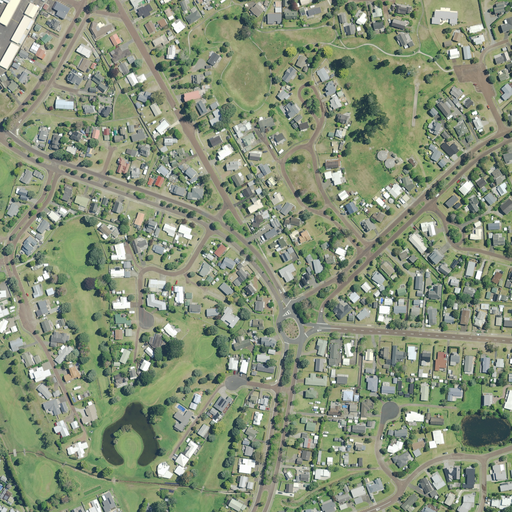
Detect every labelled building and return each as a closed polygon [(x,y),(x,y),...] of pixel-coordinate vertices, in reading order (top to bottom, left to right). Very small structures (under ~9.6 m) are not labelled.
[(21,0),(10,0),(0,20),(0,23),(7,27),(21,0)] [(188,9),(185,0),(180,3),(184,15),(187,14),(186,11),(187,11),(186,9),(188,9)] [(72,8),(58,1),(53,8),(60,11),(57,15),(66,19),(72,8)] [(265,11),(263,9),(265,7),(261,3),(259,5),(257,4),(251,10),(259,17),(265,11)] [(497,7),(495,8),(496,14),(506,12),(504,3),(497,4),(497,7)] [(39,8),(31,4),(25,16),(33,20),(39,8)] [(153,10),(150,4),(138,11),(141,17),(144,15),(146,18),(151,15),(150,12),(153,10)] [(382,16),(380,4),(375,5),(376,9),(375,10),(375,13),(373,13),(374,18),(382,16)] [(412,10),(413,7),(397,4),(396,13),(406,14),(406,13),(410,14),(411,10),(412,10)] [(202,17),(195,7),(191,10),(193,13),(186,18),(191,24),(202,17)] [(172,12),(169,8),(165,11),(170,21),(175,18),(173,15),(175,14),(173,11),(172,12)] [(309,11),(309,13),(307,13),(308,18),(311,20),(316,19),(315,17),(318,16),(318,14),(322,13),(321,8),(309,11)] [(450,9),(441,8),(441,10),(436,10),(435,15),(433,15),(433,24),(440,24),(441,18),(443,18),(443,20),(447,20),(447,19),(451,19),(451,24),(457,24),(458,11),(450,11),(450,9)] [(298,12),(286,11),(286,19),(298,20),(298,12)] [(367,15),(363,13),(360,19),(359,18),(357,22),(362,25),(363,24),(364,25),(367,20),(365,18),(367,15)] [(280,27),(284,27),(284,24),(282,24),(282,14),(268,14),(268,24),(275,24),(275,21),(278,21),(278,24),(280,24),(280,27)] [(511,17),(507,19),(508,24),(501,26),(504,33),(511,29),(511,17)] [(32,21),(25,18),(12,43),(19,46),(32,21)] [(168,25),(165,18),(158,22),(161,28),(168,25)] [(61,23),(54,19),(52,22),(48,20),(46,24),(60,32),(62,28),(59,26),(61,23)] [(177,34),(178,35),(180,34),(179,33),(186,28),(179,19),(172,25),(175,28),(174,28),(178,33),(177,34)] [(407,23),(394,19),(392,26),(405,30),(407,23)] [(91,28),(97,39),(109,33),(109,34),(115,31),(114,30),(115,29),(112,24),(106,27),(105,26),(101,28),(100,26),(98,27),(99,23),(96,22),(94,22),(91,28)] [(157,30),(152,22),(146,25),(151,34),(157,30)] [(385,28),(383,22),(374,23),(375,30),(385,28)] [(355,25),(353,25),(353,23),(344,24),(345,32),(346,32),(348,32),(349,35),(355,34),(354,31),(356,30),(355,25)] [(484,29),(483,24),(469,27),(471,34),(482,31),(481,30),(484,29)] [(30,40),(35,43),(37,40),(40,36),(34,32),(31,37),(30,37),(29,39),(30,40)] [(463,35),(456,32),(454,40),(459,42),(461,37),(462,37),(463,35)] [(404,46),(406,49),(411,47),(415,46),(413,41),(408,43),(407,40),(408,40),(405,33),(397,36),(399,41),(400,40),(403,46),(404,46)] [(42,40),(46,44),(48,42),(49,42),(53,38),(50,35),(50,36),(47,34),(42,40)] [(122,43),(117,34),(110,37),(115,46),(122,43)] [(169,43),(165,35),(153,41),(156,46),(163,43),(164,45),(169,43)] [(477,45),(483,43),(483,42),(485,41),(484,35),(479,36),(479,38),(474,39),(475,42),(476,42),(477,45)] [(29,39),(27,38),(21,48),(22,49),(30,53),(32,54),(36,48),(31,45),(29,48),(26,46),(30,40),(29,39)] [(0,67),(0,68),(7,72),(20,49),(12,45),(0,67)] [(92,50),(86,46),(82,53),(90,57),(93,53),(91,52),(92,50)] [(176,59),(176,58),(177,58),(177,54),(180,54),(180,50),(176,50),(176,48),(175,48),(175,46),(172,46),(172,48),(169,48),(169,50),(168,50),(167,59),(176,59)] [(472,59),(470,46),(464,47),(465,59),(472,59)] [(123,52),(121,47),(111,53),(114,58),(112,59),(115,63),(126,56),(127,57),(132,54),(129,49),(123,52)] [(30,53),(22,49),(19,55),(27,59),(30,53)] [(459,57),(457,49),(450,50),(447,51),(449,57),(451,57),(451,59),(459,57)] [(208,62),(215,66),(218,62),(219,63),(222,58),(212,51),(209,56),(211,57),(208,62)] [(133,55),(127,59),(131,64),(136,61),(133,55)] [(308,59),(301,56),(296,65),(303,69),(308,59)] [(505,62),(503,56),(495,59),(497,65),(505,62)] [(79,69),(83,71),(86,72),(91,62),(85,58),(79,69)] [(120,66),(117,68),(121,74),(124,72),(125,75),(130,72),(127,67),(129,66),(127,62),(120,66)] [(297,71),(291,67),(282,79),(288,83),(297,71)] [(330,78),(324,68),(317,72),(323,82),(330,78)] [(510,77),(506,68),(502,70),(504,74),(499,76),(501,81),(510,77)] [(78,71),(74,69),(72,74),(69,73),(68,75),(70,76),(68,78),(70,79),(70,80),(80,85),(83,79),(79,77),(76,75),(77,74),(82,76),(83,74),(78,72),(78,71)] [(0,76),(0,77),(3,82),(9,79),(10,81),(12,79),(8,72),(0,76)] [(29,74),(24,72),(19,81),(23,83),(25,81),(26,81),(28,78),(26,78),(29,74)] [(102,83),(105,78),(98,73),(93,80),(100,85),(98,87),(105,92),(108,88),(102,83)] [(140,84),(137,78),(134,73),(127,76),(134,88),(140,84)] [(140,84),(147,80),(144,74),(137,78),(140,84)] [(204,75),(190,75),(191,80),(193,80),(193,84),(201,84),(201,79),(204,79),(204,75)] [(511,83),(511,82),(511,81),(511,79),(510,80),(511,82),(508,84),(502,89),(506,93),(502,96),(506,100),(508,99),(509,100),(511,98),(510,97),(511,95),(511,83)] [(338,92),(332,80),(324,84),(328,92),(326,93),(328,96),(338,92)] [(8,87),(13,92),(20,86),(20,85),(19,85),(15,81),(8,87)] [(456,104),(458,102),(459,101),(458,99),(464,92),(459,89),(459,90),(454,86),(451,89),(453,90),(450,93),(456,98),(453,101),(456,104)] [(204,94),(203,90),(184,94),(186,102),(202,98),(201,95),(204,94)] [(291,96),(284,90),(278,96),(283,101),(285,98),(287,100),(291,96)] [(153,95),(147,92),(145,96),(141,95),(138,99),(146,103),(148,98),(150,100),(153,95)] [(341,103),(340,103),(337,96),(333,98),(334,99),(329,101),(332,107),(333,107),(334,109),(342,106),(341,103)] [(60,97),(57,97),(56,108),(74,110),(74,102),(66,101),(66,100),(60,100),(60,97)] [(474,103),(469,97),(463,103),(469,109),(474,103)] [(209,112),(202,100),(199,102),(196,104),(202,116),(209,112)] [(293,100),(292,102),(287,106),(292,112),(289,115),(292,118),(301,110),(293,100)] [(454,113),(443,100),(438,105),(448,118),(454,113)] [(219,107),(217,102),(211,105),(213,110),(219,107)] [(162,113),(157,103),(151,106),(156,116),(162,113)] [(112,108),(105,106),(102,115),(108,118),(112,108)] [(438,113),(434,108),(430,112),(434,117),(438,113)] [(225,120),(219,109),(213,112),(216,118),(210,121),(213,127),(225,120)] [(348,113),(343,115),(338,114),(337,118),(339,118),(338,121),(347,124),(348,119),(350,119),(350,117),(351,113),(348,113)] [(303,118),(300,114),(294,119),(297,123),(303,118)] [(480,118),(479,116),(473,119),(478,130),(479,130),(480,132),(483,131),(482,128),(484,127),(480,118)] [(258,119),(259,122),(262,133),(266,132),(271,131),(269,127),(275,125),(272,117),(264,120),(263,117),(258,119)] [(161,134),(162,132),(164,134),(166,132),(165,130),(170,125),(166,120),(156,129),(161,134)] [(428,129),(431,131),(430,132),(438,135),(439,133),(440,134),(444,129),(443,129),(441,128),(442,125),(435,122),(432,120),(428,129)] [(252,126),(250,122),(242,126),(241,123),(234,127),(239,138),(244,136),(242,132),(245,131),(246,132),(252,129),(251,127),(252,126)] [(310,128),(308,122),(297,125),(298,128),(300,127),(302,131),(310,128)] [(463,124),(459,122),(457,127),(455,128),(460,137),(469,132),(464,123),(463,124)] [(49,127),(48,132),(45,131),(45,127),(41,126),(39,135),(40,135),(40,139),(47,141),(49,132),(50,133),(51,128),(49,127)] [(126,127),(121,128),(122,136),(115,137),(116,143),(121,142),(121,140),(128,139),(128,135),(127,135),(126,127)] [(101,131),(94,129),(92,138),(99,139),(101,131)] [(146,138),(144,129),(139,130),(140,134),(132,136),(134,142),(146,138)] [(344,139),(345,136),(342,135),(343,132),(337,130),(336,136),(344,139)] [(83,135),(75,131),(72,139),(74,139),(80,142),(83,135)] [(63,134),(60,133),(59,136),(54,135),(52,144),(53,145),(52,149),(59,150),(63,134)] [(253,133),(241,140),(243,144),(245,143),(247,147),(252,144),(250,140),(255,138),(253,133)] [(223,142),(219,135),(214,137),(210,139),(214,147),(223,142)] [(70,143),(67,151),(71,153),(75,155),(78,148),(74,146),(75,142),(73,141),(72,143),(70,143)] [(140,143),(139,145),(138,148),(142,149),(140,154),(148,157),(151,149),(150,148),(151,147),(150,146),(150,145),(145,143),(144,145),(140,143)] [(232,154),(227,145),(223,148),(224,149),(218,153),(220,155),(218,156),(220,160),(232,154)] [(438,162),(442,153),(434,149),(436,147),(431,145),(429,148),(434,151),(431,158),(438,162)] [(184,148),(180,149),(174,152),(178,161),(189,157),(188,153),(186,154),(184,148)] [(133,150),(128,149),(127,153),(131,155),(131,156),(136,158),(138,151),(133,150)] [(262,152),(251,150),(251,152),(249,152),(249,155),(251,155),(250,159),(260,161),(260,157),(262,157),(262,152)] [(379,160),(380,160),(381,161),(382,161),(383,161),(384,161),(385,160),(386,159),(387,159),(387,158),(387,157),(387,156),(387,155),(387,154),(386,153),(385,152),(384,152),(384,151),(383,151),(382,151),(381,152),(380,152),(379,153),(379,154),(378,154),(378,155),(378,156),(378,157),(378,158),(379,159),(379,160)] [(126,161),(123,160),(124,159),(121,158),(121,159),(119,163),(118,163),(117,165),(120,166),(117,172),(122,174),(122,173),(127,175),(130,165),(125,163),(126,161)] [(388,168),(389,168),(390,169),(391,169),(392,168),(393,168),(394,167),(395,166),(395,165),(395,164),(395,163),(395,162),(395,161),(394,160),(393,160),(393,159),(392,159),(391,159),(390,159),(389,159),(388,159),(388,160),(387,160),(386,161),(386,162),(386,163),(386,164),(386,165),(386,166),(387,167),(388,168)] [(447,163),(443,159),(439,163),(443,168),(447,163)] [(240,169),(238,161),(227,164),(228,171),(240,169)] [(169,172),(161,164),(159,167),(160,168),(157,171),(160,174),(161,173),(165,177),(169,172)] [(197,173),(187,164),(185,167),(181,164),(179,167),(192,179),(190,180),(192,183),(198,179),(196,176),(195,175),(197,173)] [(263,165),(260,167),(263,172),(257,176),(259,179),(272,172),(267,164),(264,166),(263,165)] [(503,175),(497,166),(489,171),(498,184),(504,179),(501,176),(503,175)] [(139,171),(140,168),(135,168),(135,171),(133,171),(132,177),(140,178),(140,171),(139,171)] [(22,182),(28,184),(31,177),(32,177),(33,176),(32,175),(33,172),(27,170),(22,182)] [(42,173),(35,170),(33,175),(42,180),(44,176),(41,175),(42,173)] [(343,177),(341,171),(338,171),(338,172),(332,174),(331,171),(325,173),(326,179),(332,178),(334,183),(335,186),(342,184),(341,178),(343,177)] [(243,176),(241,173),(233,177),(238,187),(244,184),(240,177),(243,176)] [(162,187),(165,179),(158,175),(156,180),(150,178),(148,184),(152,186),(153,183),(162,187)] [(273,177),(265,183),(267,186),(269,184),(272,188),(277,183),(273,177)] [(416,186),(412,182),(411,184),(410,181),(408,177),(403,179),(405,186),(410,191),(416,186)] [(488,184),(484,178),(477,183),(482,189),(488,184)] [(257,183),(255,180),(248,183),(250,187),(243,191),(247,198),(254,194),(252,190),(255,189),(253,185),(257,183)] [(475,185),(469,180),(459,190),(465,196),(472,189),(471,189),(475,185)] [(505,183),(498,187),(498,189),(501,195),(502,196),(508,193),(505,188),(508,187),(505,183)] [(74,187),(66,184),(64,189),(66,190),(63,199),(69,202),(70,197),(71,197),(74,190),(73,190),(74,187)] [(393,186),(394,187),(391,190),(389,188),(387,189),(396,199),(402,193),(400,191),(402,189),(397,184),(396,185),(395,184),(393,186)] [(186,189),(173,185),(171,192),(183,196),(186,189)] [(28,191),(18,188),(17,192),(20,193),(20,194),(22,195),(21,197),(23,197),(24,196),(27,196),(28,191)] [(204,189),(193,188),(193,193),(189,193),(188,199),(197,200),(198,198),(203,199),(204,189)] [(265,197),(260,188),(256,191),(261,199),(265,197)] [(349,196),(345,190),(339,195),(343,201),(349,196)] [(384,195),(388,200),(389,200),(392,203),(394,201),(387,192),(384,195)] [(282,197),(280,193),(275,196),(276,198),(272,200),(274,205),(285,200),(283,196),(282,197)] [(497,201),(490,193),(485,198),(491,205),(497,201)] [(479,203),(474,194),(467,198),(469,201),(471,204),(469,206),(474,214),(480,210),(477,205),(479,203)] [(90,199),(78,195),(75,203),(80,204),(80,205),(87,207),(90,199)] [(459,200),(455,195),(446,204),(450,208),(459,200)] [(264,207),(260,200),(258,201),(255,197),(252,199),(255,204),(248,208),(251,214),(264,207)] [(110,200),(105,198),(102,205),(108,207),(110,200)] [(387,206),(380,198),(376,201),(384,209),(387,206)] [(511,199),(511,198),(510,199),(500,207),(507,215),(511,210),(511,200),(511,199)] [(121,202),(117,201),(113,211),(120,214),(121,210),(122,211),(124,204),(120,203),(121,202)] [(294,207),(288,202),(281,212),(287,216),(290,211),(294,207)] [(358,210),(354,202),(346,206),(351,215),(358,210)] [(19,207),(13,203),(8,214),(13,217),(15,215),(17,216),(20,210),(18,209),(19,207)] [(94,203),(90,213),(95,214),(99,205),(94,203)] [(62,216),(64,218),(66,216),(65,215),(68,212),(61,205),(55,212),(53,211),(48,216),(57,223),(62,216)] [(267,211),(263,213),(261,214),(260,211),(255,214),(256,216),(256,217),(256,218),(255,219),(256,219),(256,220),(256,221),(256,223),(254,222),(252,226),(259,229),(260,224),(261,224),(262,224),(262,223),(263,223),(263,222),(264,222),(264,221),(264,220),(264,219),(266,218),(266,219),(271,217),(267,211)] [(138,230),(141,231),(142,229),(141,228),(145,214),(139,212),(137,220),(135,219),(132,226),(139,228),(138,230)] [(386,216),(380,212),(378,215),(375,213),(372,218),(375,219),(381,222),(386,216)] [(286,220),(285,224),(288,225),(287,228),(291,229),(292,224),(300,226),(301,220),(292,218),(291,221),(286,220)] [(51,224),(44,219),(37,229),(43,234),(46,229),(47,230),(51,224)] [(275,229),(281,226),(277,219),(274,221),(273,219),(270,220),(275,229),(265,234),(268,240),(278,234),(275,229)] [(369,219),(367,221),(366,220),(360,223),(362,227),(364,226),(365,228),(363,229),(365,234),(373,229),(374,230),(377,228),(373,223),(372,224),(369,219)] [(151,233),(153,230),(155,231),(153,236),(158,238),(161,229),(156,227),(158,223),(151,220),(148,229),(144,228),(143,230),(151,233)] [(438,226),(437,221),(428,223),(427,223),(421,224),(423,232),(430,231),(430,236),(436,235),(435,226),(438,226)] [(172,224),(171,226),(166,224),(164,230),(170,232),(169,235),(174,237),(177,228),(178,226),(172,224)] [(178,232),(175,239),(178,240),(180,236),(184,237),(192,240),(193,236),(191,235),(192,229),(187,228),(188,225),(184,224),(183,225),(181,225),(179,232),(178,232)] [(110,236),(114,239),(115,237),(116,238),(121,232),(113,225),(110,229),(105,225),(100,231),(104,235),(103,236),(106,240),(110,236)] [(481,240),(481,229),(476,229),(476,234),(471,234),(471,240),(481,240)] [(299,233),(298,230),(290,235),(294,242),(295,241),(294,239),(296,238),(295,236),(299,233)] [(312,239),(307,231),(298,236),(302,244),(308,240),(308,241),(312,239)] [(421,240),(415,234),(409,239),(422,254),(428,249),(420,241),(421,240)] [(494,235),(494,245),(494,246),(498,246),(498,245),(505,245),(505,238),(499,238),(499,235),(494,235)] [(38,243),(30,236),(25,243),(26,244),(22,248),(27,253),(27,254),(29,255),(35,249),(34,248),(38,243)] [(142,252),(142,251),(147,249),(148,246),(146,240),(138,242),(138,240),(133,241),(137,254),(142,252)] [(123,244),(112,247),(113,251),(116,250),(117,255),(112,256),(113,260),(127,260),(125,254),(126,254),(123,244)] [(222,245),(221,246),(220,244),(216,248),(218,250),(215,253),(220,257),(227,249),(222,245)] [(162,247),(162,246),(159,245),(159,246),(155,245),(153,252),(163,255),(165,248),(167,249),(168,246),(164,245),(164,248),(162,247)] [(347,252),(336,246),(334,250),(336,251),(335,253),(342,256),(339,258),(343,262),(346,260),(344,257),(347,252)] [(410,257),(407,251),(400,255),(402,261),(410,257)] [(442,257),(436,251),(430,257),(437,264),(443,258),(442,257)] [(292,259),(288,252),(282,255),(286,262),(292,259)] [(418,259),(414,255),(410,259),(413,263),(418,259)] [(336,264),(335,262),(334,256),(326,258),(327,264),(333,263),(333,265),(336,264)] [(238,258),(235,262),(226,257),(221,268),(225,270),(227,266),(233,269),(237,262),(239,264),(241,261),(238,258)] [(322,267),(320,260),(314,261),(317,273),(323,272),(322,266),(322,267)] [(396,271),(386,261),(381,266),(390,276),(396,271)] [(200,274),(205,277),(206,275),(207,276),(211,269),(210,268),(211,266),(204,262),(199,271),(201,272),(200,274)] [(296,270),(293,264),(279,271),(283,277),(284,277),(287,282),(295,279),(292,273),(296,270)] [(451,270),(443,264),(440,268),(437,267),(436,269),(438,270),(439,270),(447,276),(451,270)] [(115,267),(115,269),(111,269),(111,271),(110,271),(110,277),(125,277),(125,270),(120,269),(120,267),(115,267)] [(475,268),(472,267),(469,275),(475,278),(474,279),(478,281),(481,272),(475,270),(475,268)] [(245,273),(242,269),(238,273),(241,276),(234,282),(238,287),(242,284),(241,283),(251,276),(247,271),(245,273)] [(500,281),(503,275),(505,272),(502,270),(501,273),(498,272),(492,281),(498,284),(500,282),(499,286),(502,287),(503,281),(500,281)] [(382,289),(380,291),(382,291),(383,290),(385,291),(388,286),(387,285),(383,283),(385,280),(380,276),(381,274),(376,271),(372,276),(374,277),(373,279),(375,281),(374,283),(382,289)] [(301,280),(305,287),(310,284),(309,282),(310,281),(309,280),(311,278),(308,273),(304,275),(305,278),(301,280)] [(166,281),(150,280),(149,291),(158,292),(159,288),(166,289),(166,281)] [(372,288),(366,282),(362,287),(367,293),(372,288)] [(235,292),(225,283),(220,288),(228,296),(230,294),(232,295),(235,292)] [(43,290),(41,284),(32,288),(35,298),(43,295),(41,291),(43,290)] [(257,291),(251,284),(245,288),(251,296),(257,291)] [(442,286),(435,286),(435,291),(430,291),(429,299),(438,299),(441,299),(442,286)] [(469,288),(466,286),(463,294),(472,297),(474,292),(469,290),(469,288)] [(183,287),(176,287),(176,292),(177,292),(177,297),(176,297),(176,301),(177,301),(177,303),(175,303),(175,306),(182,306),(182,303),(184,304),(184,294),(183,294),(183,287)] [(407,294),(405,288),(398,290),(400,296),(407,294)] [(361,298),(353,290),(347,295),(355,303),(361,298)] [(155,300),(155,295),(148,295),(148,298),(148,306),(155,308),(155,307),(159,308),(159,310),(167,310),(166,304),(155,300)] [(127,297),(121,298),(121,303),(114,303),(114,309),(131,308),(130,303),(127,303),(127,297)] [(380,314),(390,314),(390,306),(393,306),(393,299),(385,299),(385,306),(380,306),(380,314)] [(404,307),(404,300),(401,299),(399,299),(399,306),(395,306),(394,313),(407,313),(407,307),(404,307)] [(47,305),(49,305),(48,300),(39,303),(43,314),(50,312),(51,314),(58,311),(58,312),(59,311),(60,313),(62,312),(60,307),(56,308),(49,311),(47,305)] [(191,305),(190,300),(187,300),(187,302),(186,302),(186,306),(190,306),(190,312),(201,313),(201,305),(191,305)] [(347,307),(342,303),(337,310),(342,313),(347,307)] [(1,306),(0,304),(0,318),(10,314),(8,309),(5,310),(3,305),(1,306)] [(233,310),(228,307),(225,312),(226,313),(221,319),(225,322),(226,320),(231,324),(230,326),(233,328),(240,319),(233,314),(231,315),(230,314),(233,310)] [(462,324),(468,325),(471,309),(464,308),(461,322),(463,322),(462,324)] [(219,316),(219,309),(208,309),(208,318),(212,318),(212,316),(219,316)] [(370,315),(365,309),(357,316),(361,321),(367,316),(367,317),(370,315)] [(437,315),(437,309),(428,309),(428,314),(429,314),(430,325),(437,325),(437,315)] [(487,313),(480,311),(478,317),(476,317),(474,320),(477,321),(475,325),(482,327),(483,324),(484,324),(486,320),(484,319),(487,313)] [(127,320),(127,318),(126,318),(126,314),(123,314),(123,315),(121,315),(115,315),(115,319),(116,319),(116,324),(118,324),(118,327),(121,327),(121,324),(125,323),(125,328),(128,328),(128,325),(132,325),(132,320),(127,320)] [(0,324),(0,331),(4,334),(7,328),(6,327),(9,322),(3,319),(0,324)] [(63,319),(59,321),(60,323),(56,325),(57,329),(66,325),(63,319)] [(52,330),(49,320),(42,323),(46,332),(52,330)] [(264,320),(254,320),(251,320),(251,327),(254,327),(259,327),(259,330),(264,330),(264,327),(264,320)] [(172,326),(169,323),(164,329),(174,338),(178,332),(175,330),(174,330),(171,327),(172,326)] [(53,335),(51,347),(56,347),(57,342),(66,344),(66,341),(69,341),(70,336),(67,335),(67,333),(62,333),(62,331),(58,330),(57,332),(55,332),(54,335),(53,335)] [(165,345),(166,343),(164,340),(162,339),(163,335),(157,334),(156,338),(151,337),(150,343),(154,344),(153,347),(160,349),(160,346),(161,346),(165,345)] [(243,341),(241,336),(236,338),(238,343),(234,344),(236,351),(252,346),(250,339),(243,341)] [(23,343),(22,338),(10,342),(13,352),(19,350),(18,347),(26,345),(25,342),(23,343)] [(270,342),(270,338),(262,338),(262,344),(266,344),(266,346),(271,346),(275,347),(277,342),(272,340),(271,342),(270,342)] [(328,342),(319,339),(317,349),(319,350),(318,354),(324,356),(328,342)] [(352,347),(351,343),(345,344),(346,357),(354,356),(353,352),(351,352),(351,347),(352,347)] [(340,345),(331,344),(331,359),(330,359),(329,364),(336,365),(337,359),(339,359),(339,354),(338,354),(338,349),(339,350),(340,345)] [(74,349),(70,346),(68,348),(66,346),(63,351),(61,349),(58,353),(60,355),(55,360),(60,364),(74,349)] [(404,360),(404,359),(406,359),(407,352),(396,352),(397,346),(394,346),(392,365),(395,365),(396,362),(402,362),(402,360),(404,360)] [(157,355),(149,347),(145,351),(153,358),(157,355)] [(414,361),(416,361),(416,360),(417,352),(415,352),(415,347),(409,347),(408,359),(414,360),(414,361)] [(131,352),(123,348),(121,352),(124,353),(120,362),(126,364),(131,352)] [(391,360),(389,359),(389,349),(382,348),(381,357),(384,357),(384,359),(386,359),(386,364),(385,364),(385,368),(387,369),(387,374),(390,374),(391,360)] [(374,350),(367,349),(366,360),(373,360),(374,350)] [(445,353),(439,352),(438,360),(437,360),(436,371),(440,371),(440,368),(447,369),(447,360),(444,360),(445,353)] [(34,364),(28,353),(23,355),(27,363),(26,364),(28,367),(34,364)] [(431,354),(423,353),(422,365),(426,366),(426,362),(431,362),(431,354)] [(487,355),(482,355),(481,372),(490,373),(490,358),(487,358),(487,355)] [(461,357),(452,356),(451,365),(456,366),(456,362),(460,363),(461,357)] [(474,357),(466,356),(465,371),(472,372),(474,357)] [(237,360),(238,358),(230,358),(230,369),(237,369),(237,364),(239,364),(239,360),(237,360)] [(250,358),(248,358),(248,361),(243,360),(242,365),(241,365),(240,373),(247,374),(249,362),(250,362),(250,358)] [(496,367),(497,367),(503,367),(503,366),(504,366),(504,363),(504,360),(498,359),(498,363),(497,362),(496,367)] [(151,363),(145,360),(141,369),(147,372),(151,363)] [(76,366),(74,367),(73,365),(69,366),(70,369),(72,374),(65,376),(67,382),(75,379),(74,377),(78,376),(79,379),(82,378),(79,370),(78,370),(76,366)] [(40,368),(39,367),(34,369),(34,368),(29,370),(32,379),(35,378),(37,382),(46,379),(46,377),(52,375),(50,369),(45,371),(43,367),(40,368)] [(126,373),(115,377),(114,377),(115,380),(115,381),(114,381),(114,382),(114,383),(115,383),(114,383),(114,384),(114,385),(114,386),(115,386),(115,387),(116,387),(117,387),(118,387),(119,387),(119,386),(120,385),(120,384),(119,384),(120,383),(121,384),(123,383),(125,382),(126,382),(127,382),(128,382),(128,381),(129,381),(129,380),(129,379),(129,378),(128,378),(128,377),(127,377),(126,373)] [(316,374),(311,374),(311,378),(306,378),(306,385),(327,386),(328,377),(324,377),(324,379),(317,379),(316,377),(316,374)] [(341,375),(341,377),(338,377),(338,384),(347,384),(348,377),(345,377),(345,376),(341,375)] [(377,392),(378,379),(369,378),(368,390),(372,390),(372,392),(377,392)] [(428,401),(429,384),(421,383),(420,394),(422,394),(422,400),(428,401)] [(38,394),(41,397),(42,396),(43,399),(46,397),(48,400),(53,396),(43,384),(37,389),(40,393),(38,394)] [(396,387),(383,386),(382,394),(388,395),(388,393),(395,394),(396,387)] [(453,401),(454,396),(463,396),(463,389),(456,388),(449,388),(448,401),(453,401)] [(315,390),(309,390),(307,390),(306,397),(317,398),(318,391),(315,391),(315,390)] [(354,392),(344,391),(344,401),(353,401),(354,392)] [(91,396),(89,392),(78,396),(80,400),(91,396)] [(202,396),(195,394),(193,399),(194,399),(193,402),(199,404),(202,396)] [(248,399),(246,405),(249,406),(250,404),(253,404),(253,403),(256,404),(258,397),(252,396),(251,399),(248,399)] [(265,396),(265,399),(262,398),(261,404),(263,404),(263,405),(267,406),(269,400),(270,396),(265,396)] [(59,404),(57,399),(44,404),(46,410),(50,409),(51,411),(54,410),(56,416),(62,413),(60,408),(61,407),(63,412),(68,410),(65,402),(59,404)] [(370,403),(370,400),(366,400),(366,404),(362,404),(361,420),(367,420),(368,410),(371,411),(371,409),(373,409),(374,403),(370,403)] [(93,405),(92,401),(88,403),(89,406),(87,407),(87,409),(85,409),(88,416),(82,418),(84,424),(86,423),(86,425),(88,424),(88,423),(98,419),(97,415),(98,414),(94,404),(93,405)] [(341,411),(341,406),(336,406),(331,406),(331,411),(325,411),(325,415),(343,416),(343,411),(341,411)] [(222,417),(220,413),(213,408),(210,412),(215,416),(212,420),(213,420),(211,423),(215,426),(217,423),(218,424),(219,423),(218,422),(222,417)] [(194,414),(189,410),(184,416),(179,412),(175,417),(180,420),(175,427),(183,432),(190,421),(189,420),(194,414)] [(260,412),(256,412),(254,424),(260,425),(261,422),(263,422),(264,414),(259,413),(260,412)] [(414,422),(414,421),(416,421),(424,422),(424,415),(421,415),(421,414),(418,414),(418,412),(412,412),(411,414),(408,414),(407,417),(405,417),(405,421),(408,421),(408,422),(414,422)] [(70,435),(64,420),(57,423),(58,426),(54,428),(57,433),(61,431),(64,438),(70,435)] [(79,427),(77,421),(71,423),(74,429),(79,427)] [(317,424),(308,422),(307,430),(315,432),(317,424)] [(198,433),(206,439),(210,434),(207,432),(210,428),(205,424),(198,433)] [(258,432),(249,428),(246,433),(250,435),(248,438),(253,441),(258,432)] [(441,434),(441,430),(433,432),(435,441),(430,442),(431,449),(437,448),(437,444),(440,444),(440,445),(445,444),(443,433),(441,434)] [(308,434),(303,433),(302,438),(306,438),(304,447),(311,448),(312,439),(307,439),(308,434)] [(394,453),(401,449),(404,443),(397,440),(395,444),(393,445),(393,447),(389,446),(388,452),(394,453)] [(422,454),(419,450),(421,449),(421,448),(426,447),(424,441),(413,445),(415,451),(413,452),(416,457),(422,454)] [(89,448),(87,442),(82,444),(81,442),(73,445),(73,447),(68,449),(70,455),(75,453),(75,452),(78,451),(80,456),(78,457),(79,459),(84,457),(83,454),(85,453),(84,449),(89,448)] [(363,444),(356,442),(355,446),(357,446),(356,450),(362,451),(362,450),(366,450),(366,446),(363,446),(363,444)] [(197,449),(192,446),(189,450),(186,448),(182,454),(179,458),(174,454),(172,458),(184,467),(197,449)] [(254,447),(247,446),(245,455),(252,456),(254,447)] [(311,452),(304,451),(302,458),(298,457),(297,464),(302,464),(303,459),(310,461),(311,452)] [(409,456),(407,452),(398,457),(397,455),(393,458),(395,463),(397,462),(400,468),(408,464),(406,461),(409,460),(408,457),(409,456)] [(256,460),(244,459),(243,463),(246,464),(246,465),(241,464),(240,472),(251,474),(252,468),(255,468),(256,460)] [(157,473),(163,477),(171,479),(174,474),(168,470),(172,465),(167,462),(164,462),(163,463),(162,463),(161,464),(160,464),(160,465),(159,466),(158,467),(158,468),(158,469),(157,470),(157,471),(157,472),(157,473)] [(186,471),(178,465),(175,469),(176,470),(175,472),(181,477),(186,471)] [(330,470),(317,469),(316,470),(314,470),(313,475),(316,475),(316,479),(321,479),(321,476),(330,476),(330,470)] [(476,469),(467,469),(466,477),(468,477),(468,484),(463,484),(463,489),(475,489),(476,469)] [(442,482),(437,474),(432,478),(435,482),(433,483),(438,490),(446,485),(444,481),(442,482)] [(248,477),(242,476),(240,487),(245,488),(246,482),(247,482),(248,477)] [(436,496),(438,494),(436,490),(434,491),(426,477),(421,481),(422,483),(421,484),(423,488),(424,488),(427,494),(430,493),(433,498),(436,496),(435,498),(437,499),(438,497),(436,496)] [(384,489),(381,479),(375,481),(377,484),(368,487),(370,494),(384,489)] [(511,489),(511,483),(501,486),(502,492),(511,489)] [(366,494),(364,486),(351,491),(354,498),(366,494)] [(340,504),(351,499),(348,492),(350,492),(348,487),(344,488),(346,494),(342,496),(336,498),(338,501),(339,501),(340,504)] [(5,494),(7,491),(5,489),(0,497),(0,498),(3,500),(3,499),(2,499),(5,495),(6,496),(4,498),(7,500),(10,495),(8,493),(6,495),(5,494)] [(457,507),(461,499),(458,498),(455,503),(453,502),(456,496),(450,493),(445,503),(451,506),(452,505),(457,507)] [(465,495),(464,502),(461,506),(460,505),(457,511),(459,511),(467,511),(473,503),(475,503),(475,493),(465,495)] [(414,494),(411,497),(401,507),(406,511),(408,510),(410,511),(411,511),(415,509),(411,506),(419,499),(414,494)] [(511,508),(511,506),(511,505),(511,497),(510,497),(510,500),(505,499),(505,496),(501,496),(500,499),(493,499),(492,506),(497,507),(497,508),(500,508),(500,509),(507,510),(507,508),(511,508)] [(363,502),(361,497),(354,499),(357,505),(363,502)] [(243,511),(247,506),(233,499),(229,506),(240,511),(239,511),(243,511)]
